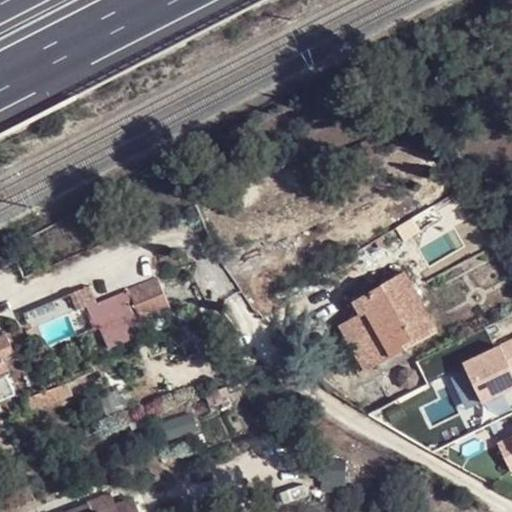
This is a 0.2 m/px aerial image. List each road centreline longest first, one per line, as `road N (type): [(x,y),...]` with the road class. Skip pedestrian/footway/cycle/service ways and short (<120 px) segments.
road 1 (residential): [(510,511),(334,407),(267,347),(231,294)]
road 2 (motorway): [(0,78),(154,0)]
